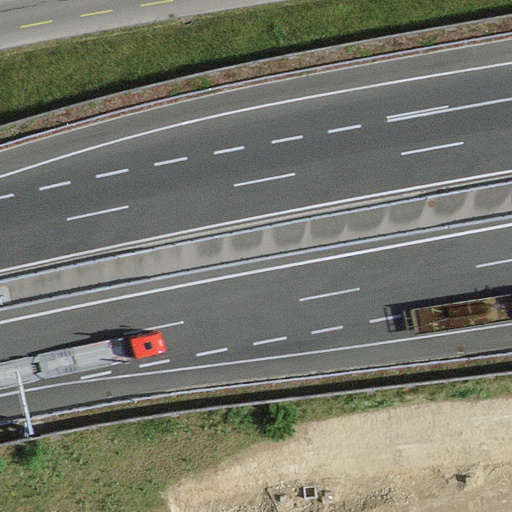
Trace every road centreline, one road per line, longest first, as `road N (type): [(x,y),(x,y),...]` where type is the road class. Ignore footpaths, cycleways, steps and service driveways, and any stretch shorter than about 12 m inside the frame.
road 1 (motorway): [(0,360),(511,259)]
road 2 (motorway): [(511,134),(0,233)]
